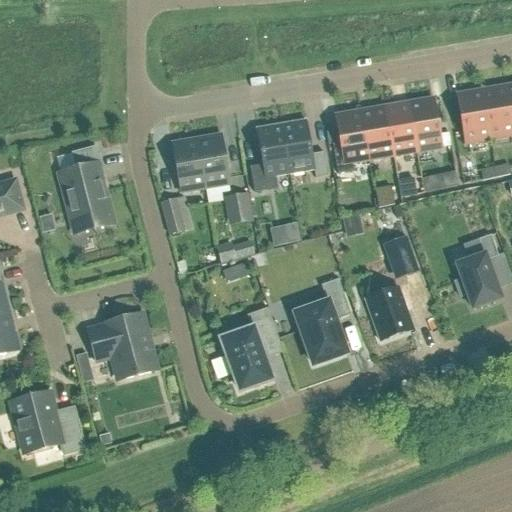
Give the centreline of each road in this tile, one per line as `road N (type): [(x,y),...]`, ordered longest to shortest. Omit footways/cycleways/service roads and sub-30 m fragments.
road 1 (residential): [(511,51),(136,114)]
road 2 (residential): [(511,330),(241,424),(212,418),(194,387)]
road 3 (unclassified): [(202,511),(511,392)]
road 4 (residential): [(136,114),(140,171),(165,277)]
road 5 (residential): [(165,277),(43,310)]
